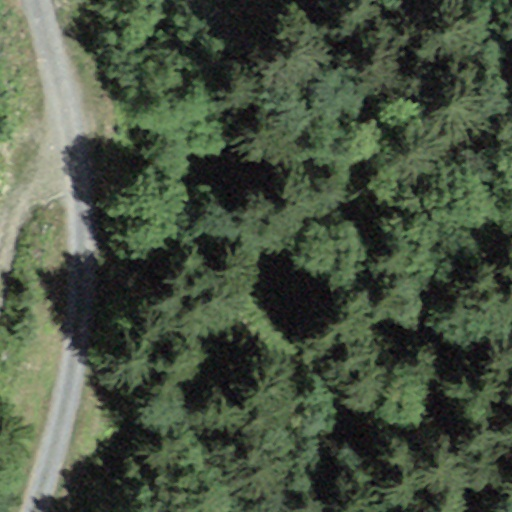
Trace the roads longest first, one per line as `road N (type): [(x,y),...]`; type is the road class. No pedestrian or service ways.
road 1 (track): [(64,0),(106,223),(107,281),(84,413),(50,511)]
road 2 (track): [(0,292),(51,121),(82,98)]
